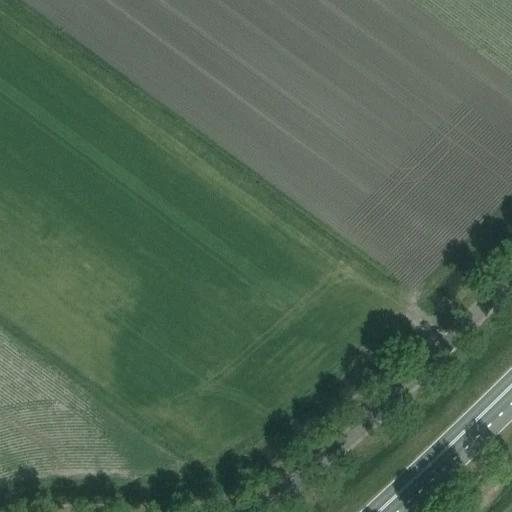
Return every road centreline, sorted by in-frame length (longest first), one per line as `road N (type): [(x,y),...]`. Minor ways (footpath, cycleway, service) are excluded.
road 1 (unclassified): [(252,511),(337,450),(511,279)]
road 2 (trunk): [(380,511),(511,386)]
